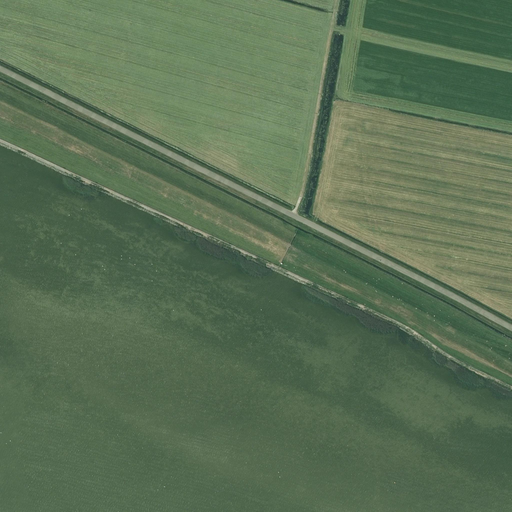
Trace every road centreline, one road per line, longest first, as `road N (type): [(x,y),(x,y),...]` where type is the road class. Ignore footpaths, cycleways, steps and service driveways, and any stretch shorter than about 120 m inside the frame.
road 1 (tertiary): [(0,68),(511,328)]
road 2 (track): [(335,0),(292,215)]
